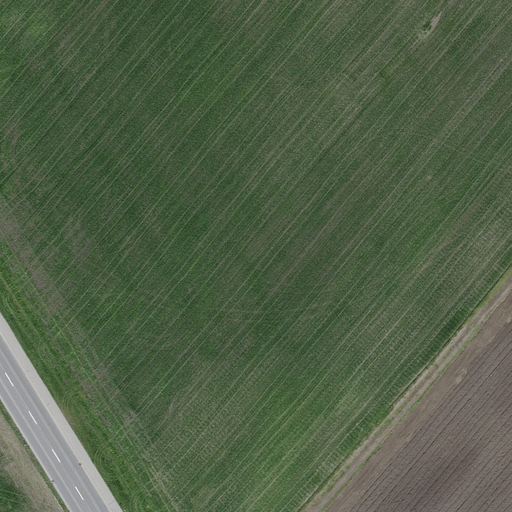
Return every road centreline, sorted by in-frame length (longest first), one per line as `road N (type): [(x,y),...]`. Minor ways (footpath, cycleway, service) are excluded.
road 1 (track): [(311,511),(511,271)]
road 2 (secondary): [(91,511),(0,365)]
